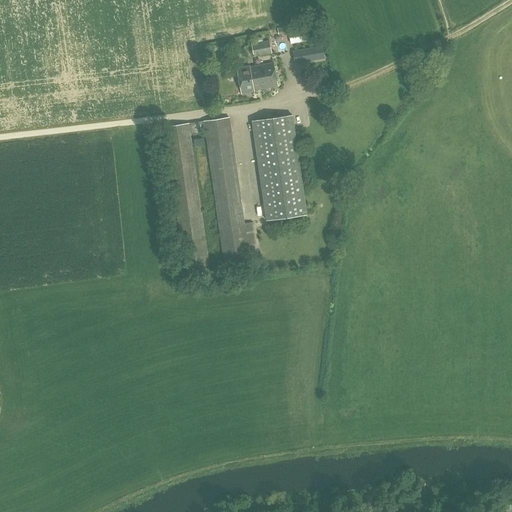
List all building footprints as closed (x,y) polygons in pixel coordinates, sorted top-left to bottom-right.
[(307,42),(320,39),(318,26),(289,31),(290,40),(306,37),(307,42)] [(251,43),(254,56),(272,53),(269,40),(251,43)] [(323,44),(307,47),(309,60),(325,57),(323,44)] [(273,63),(255,66),(256,71),(249,73),(251,83),(255,83),(256,89),(278,85),(273,63)] [(256,71),(255,66),(250,67),(250,65),(237,68),(241,93),(254,91),(254,89),(256,89),(255,83),(251,83),(249,73),(256,71)] [(250,120),(264,213),(266,220),(305,214),(290,114),(250,120)] [(189,123),(164,127),(185,272),(190,271),(191,278),(206,276),(205,269),(210,268),(190,133),(205,131),(224,266),(250,262),(249,257),(258,255),(253,221),(244,223),(229,117),(204,121),(189,123)]
